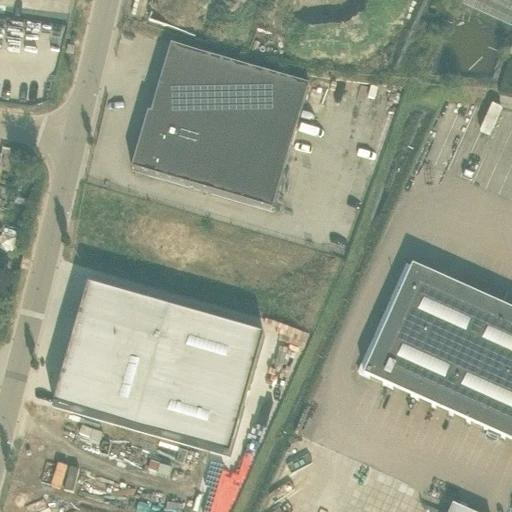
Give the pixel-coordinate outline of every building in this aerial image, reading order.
[(511,0),(456,0),(454,4),(511,29),(511,50),(509,56),(511,57),(511,0)] [(312,89),(172,47),(152,117),(149,116),(148,119),(151,120),(136,169),(133,168),(132,172),(273,213),(312,89)] [(104,210),(87,268),(204,302),(221,244),(104,210)] [(511,311),(413,267),(364,378),(511,443),(511,311)] [(156,349),(81,328),(58,409),(230,459),(264,339),(167,311),(156,349)] [(59,465),(54,487),(61,488),(66,467),(59,465)]
